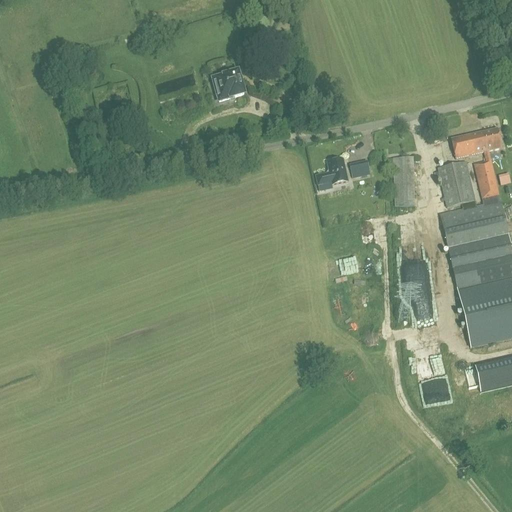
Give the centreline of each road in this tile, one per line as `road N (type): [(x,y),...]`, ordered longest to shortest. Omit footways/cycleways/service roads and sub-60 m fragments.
road 1 (unclassified): [(0,198),(511,92)]
road 2 (track): [(494,511),(399,396),(383,222),(431,214)]
